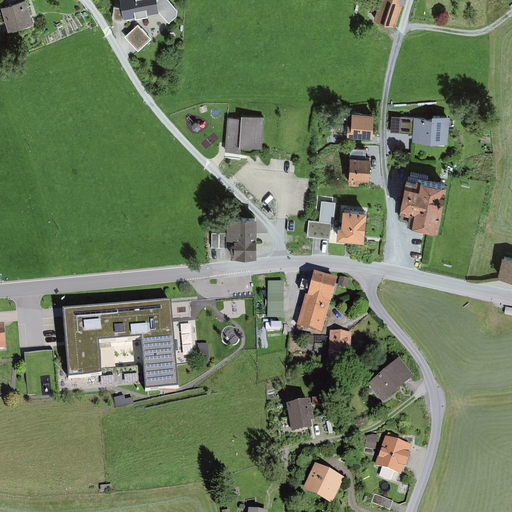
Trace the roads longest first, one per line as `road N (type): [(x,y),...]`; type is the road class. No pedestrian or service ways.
road 1 (track): [(279,235),(167,122),(86,0)]
road 2 (tertiary): [(280,262),(0,292)]
road 3 (track): [(401,274),(383,128),(411,0)]
road 4 (unclassified): [(410,511),(435,435),(434,397),(417,355),(370,295),(367,267)]
road 5 (tertiary): [(511,298),(367,267)]
